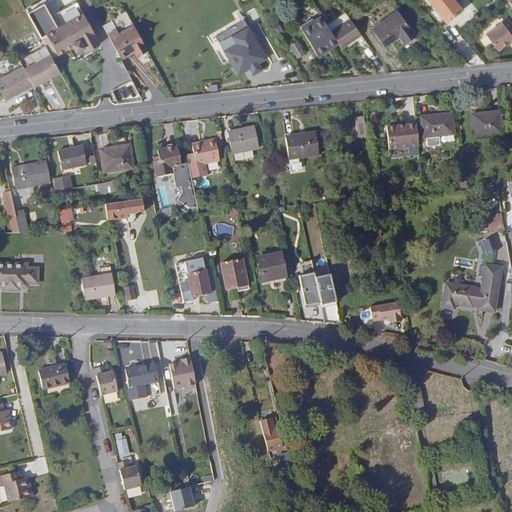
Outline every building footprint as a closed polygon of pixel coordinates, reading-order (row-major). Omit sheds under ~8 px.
[(454,0),(428,0),(446,22),(462,9),(454,0)] [(371,29),(384,47),(399,36),(404,44),(416,36),(397,10),(371,29)] [(46,34),(58,55),(72,46),(75,52),(84,47),(86,52),(100,44),(83,13),(46,34)] [(245,15),(214,31),(237,76),(251,70),(254,76),(271,66),(245,15)] [(300,29),(315,55),(327,48),(329,50),(338,44),(330,32),(320,17),(313,21),(300,29)] [(511,24),(507,18),(485,34),(498,51),(507,44),(511,40),(511,24)] [(299,27),(300,29),(313,21),(312,19),(299,27)] [(361,35),(349,19),(330,32),(338,44),(341,48),(361,35)] [(112,21),(104,25),(108,33),(116,28),(112,21)] [(107,34),(120,59),(134,52),(136,56),(147,50),(133,24),(118,33),(116,30),(107,34)] [(273,29),(277,36),(285,32),(280,24),(273,29)] [(297,58),(305,54),(297,41),(290,45),(292,50),(290,51),(293,55),(295,54),(297,58)] [(23,67),(24,69),(50,54),(46,46),(19,60),(23,67)] [(315,55),(317,57),(329,50),(327,48),(315,55)] [(33,85),(34,87),(60,72),(50,54),(24,69),(33,85)] [(0,78),(0,90),(5,100),(33,85),(24,69),(23,67),(0,78)] [(131,76),(111,84),(119,106),(140,98),(131,76)] [(471,115),(474,137),(502,134),(499,112),(471,115)] [(420,118),(423,138),(454,134),(451,114),(432,116),(432,117),(420,118)] [(367,140),(363,116),(354,118),(357,141),(367,140)] [(389,150),(419,147),(416,124),(386,127),(389,150)] [(231,154),(259,148),(254,126),(227,132),(231,154)] [(288,159),(319,155),(315,132),(305,134),(305,135),(294,137),(285,138),(288,159)] [(110,148),(126,146),(124,137),(108,139),(110,148)] [(214,139),(191,144),(193,153),(186,155),(188,163),(191,178),(207,175),(205,164),(219,160),(214,139)] [(100,149),(103,173),(133,168),(130,145),(126,146),(110,148),(100,149)] [(57,152),(61,170),(86,165),(82,146),(57,152)] [(188,163),(181,165),(177,146),(157,150),(158,156),(159,160),(155,161),(153,162),(156,177),(173,173),(176,188),(181,187),(182,192),(177,200),(190,209),(198,208),(191,178),(188,163)] [(33,187),(50,183),(45,161),(12,168),(17,190),(18,190),(33,187)] [(138,177),(146,176),(145,166),(136,168),(138,177)] [(54,183),(55,191),(68,189),(67,181),(54,183)] [(167,185),(157,187),(161,208),(171,206),(167,185)] [(33,187),(18,190),(19,197),(34,194),(33,187)] [(15,211),(10,191),(3,193),(7,213),(15,211)] [(143,212),(142,199),(105,204),(107,220),(127,217),(127,214),(135,213),(143,212)] [(163,218),(174,216),(172,207),(161,209),(163,218)] [(15,211),(20,233),(29,233),(23,209),(15,211)] [(59,210),(63,232),(71,231),(67,209),(59,210)] [(12,234),(20,233),(15,211),(7,213),(12,234)] [(136,218),(135,213),(127,214),(127,217),(128,222),(133,222),(136,218)] [(501,214),(486,217),(488,230),(503,227),(501,214)] [(479,232),(488,230),(486,217),(476,218),(479,232)] [(262,282),(287,277),(281,252),(257,257),(262,282)] [(207,303),(218,301),(208,257),(175,264),(183,302),(192,300),(191,298),(205,295),(207,303)] [(226,291),(247,286),(241,259),(220,263),(226,291)] [(27,267),(27,264),(0,263),(0,286),(2,287),(2,290),(19,290),(19,289),(20,284),(28,284),(38,284),(38,267),(27,267)] [(478,309),(494,312),(501,268),(485,265),(481,289),(474,288),(446,283),(442,307),(453,309),(454,304),(471,307),(471,305),(479,307),(478,309)] [(99,276),(111,274),(110,267),(98,269),(99,276)] [(305,306),(320,303),(315,278),(314,273),(298,277),(305,306)] [(80,279),(84,301),(115,295),(111,274),(80,279)] [(330,274),(315,278),(320,303),(321,306),(336,302),(330,274)] [(124,287),(126,301),(134,299),(132,286),(124,287)] [(389,318),(390,322),(401,320),(398,301),(396,301),(359,308),(361,320),(379,317),(379,320),(389,318)] [(195,385),(190,358),(181,360),(182,362),(175,363),(169,365),(173,389),(195,385)] [(254,363),(248,364),(252,382),(258,381),(254,363)] [(38,370),(42,390),(69,383),(65,364),(38,370)] [(128,387),(158,381),(154,364),(125,369),(128,387)] [(421,379),(419,368),(403,364),(406,382),(416,380),(421,379)] [(106,365),(92,369),(94,377),(96,376),(101,396),(118,392),(113,370),(108,372),(106,365)] [(408,393),(418,391),(416,380),(406,382),(408,393)] [(158,384),(147,386),(148,393),(159,392),(158,384)] [(418,391),(408,393),(412,411),(422,410),(418,391)] [(1,404),(0,404),(0,431),(10,429),(8,420),(6,410),(3,411),(1,404)] [(261,419),(269,451),(283,448),(278,427),(274,428),(272,417),(261,419)] [(126,433),(116,434),(118,457),(128,456),(126,433)] [(273,471),(291,466),(288,452),(270,456),(273,471)] [(129,460),(118,463),(115,463),(117,471),(120,470),(125,491),(141,487),(136,465),(131,466),(129,460)] [(427,482),(434,481),(432,470),(425,472),(427,482)] [(181,473),(184,488),(190,486),(187,471),(183,472),(181,473)] [(8,502),(30,497),(26,479),(21,480),(18,481),(16,472),(0,475),(0,484),(4,484),(8,502)] [(434,481),(427,482),(430,497),(437,495),(434,481)] [(152,488),(153,494),(172,489),(170,484),(152,488)]
